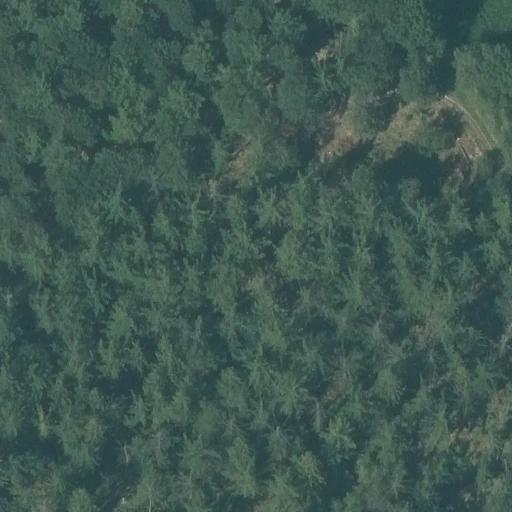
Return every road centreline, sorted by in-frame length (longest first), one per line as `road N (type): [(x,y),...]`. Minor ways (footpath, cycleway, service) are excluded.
road 1 (track): [(0,275),(454,92)]
road 2 (track): [(131,222),(18,0)]
road 3 (track): [(399,0),(511,181)]
